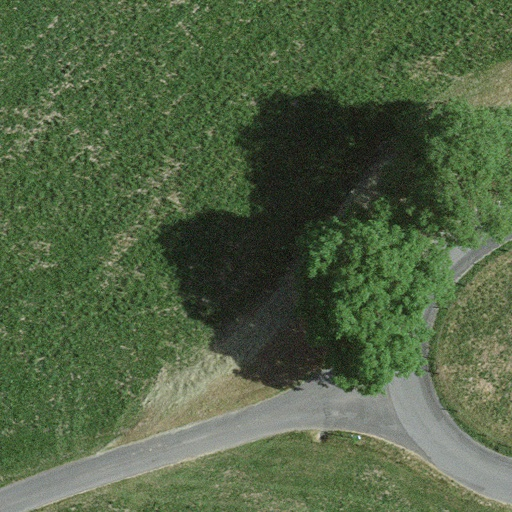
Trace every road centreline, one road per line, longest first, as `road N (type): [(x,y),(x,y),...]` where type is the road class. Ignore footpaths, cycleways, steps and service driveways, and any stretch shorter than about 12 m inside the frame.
road 1 (unclassified): [(0,510),(381,389)]
road 2 (unclassified): [(511,223),(453,255),(415,304),(381,389)]
road 3 (unclassified): [(381,389),(432,448),(511,493)]
